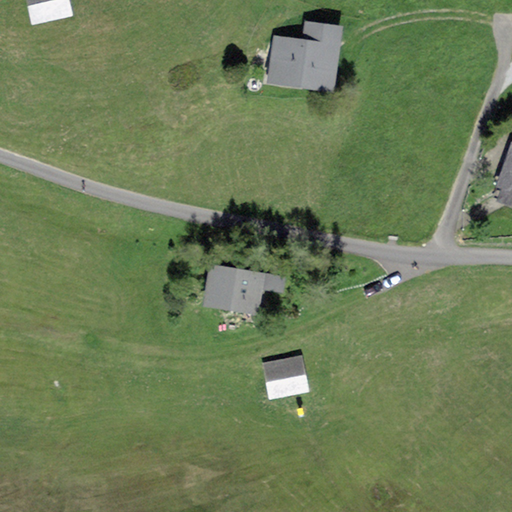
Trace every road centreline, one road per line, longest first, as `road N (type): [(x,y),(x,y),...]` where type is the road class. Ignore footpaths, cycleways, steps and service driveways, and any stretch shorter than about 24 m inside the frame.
road 1 (track): [(511,269),(195,218),(0,161)]
road 2 (track): [(359,36),(447,15),(501,26)]
